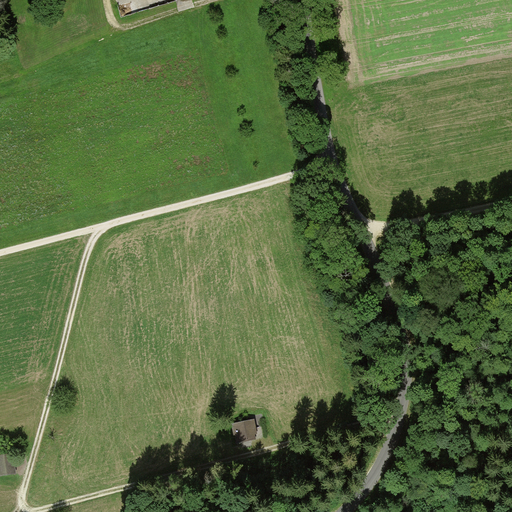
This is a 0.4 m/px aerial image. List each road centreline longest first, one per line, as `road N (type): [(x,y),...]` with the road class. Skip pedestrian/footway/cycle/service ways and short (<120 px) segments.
road 1 (unclassified): [(302,0),(331,166),(363,230),(401,343),(401,379),(380,458),(343,511)]
road 2 (track): [(395,399),(357,426),(38,511)]
road 3 (track): [(0,254),(331,166)]
road 4 (track): [(16,511),(95,229)]
road 5 (track): [(363,230),(511,204)]
